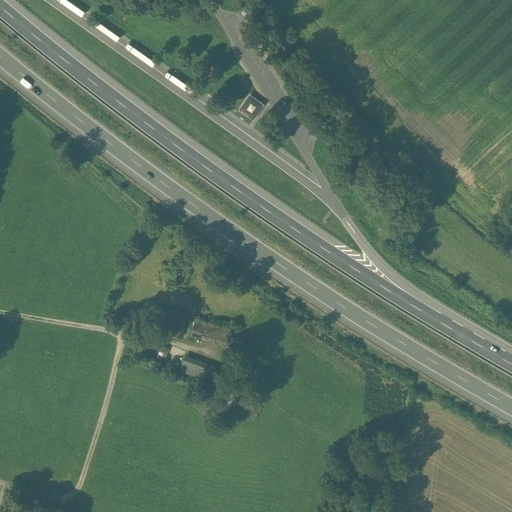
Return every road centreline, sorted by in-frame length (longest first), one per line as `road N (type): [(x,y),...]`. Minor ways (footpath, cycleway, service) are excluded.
road 1 (motorway): [(0,65),(266,255),(511,406)]
road 2 (motorway): [(452,325),(154,131),(0,5)]
road 3 (track): [(0,483),(59,502),(71,498),(123,333)]
road 4 (motorway): [(452,325),(371,254),(338,207)]
